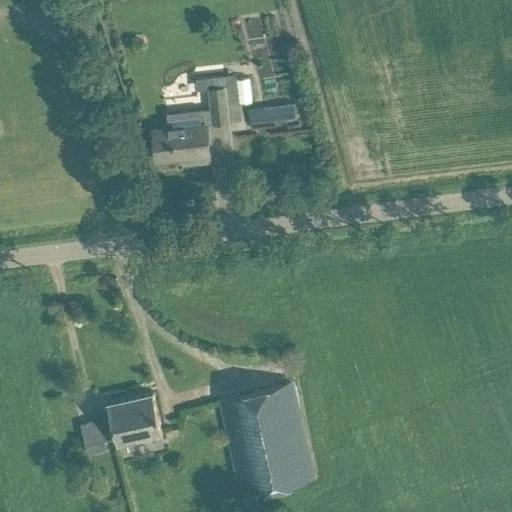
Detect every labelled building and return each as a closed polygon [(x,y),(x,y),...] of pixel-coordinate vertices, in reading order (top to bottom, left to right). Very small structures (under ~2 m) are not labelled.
[(264,68),(252,68),(252,93),(264,94),(264,68)] [(228,120),(223,75),(206,77),(209,106),(166,112),(167,126),(153,128),(157,160),(196,155),(197,161),(210,160),(206,123),(228,120)] [(179,93),(180,103),(206,99),(205,89),(179,93)] [(262,105),(249,107),(252,122),(264,120),(262,105)] [(312,477),(294,399),(290,379),(219,395),(241,493),(312,477)] [(163,433),(158,411),(153,391),(108,401),(113,422),(106,424),(105,419),(81,425),(85,443),(116,436),(118,443),(163,433)]
